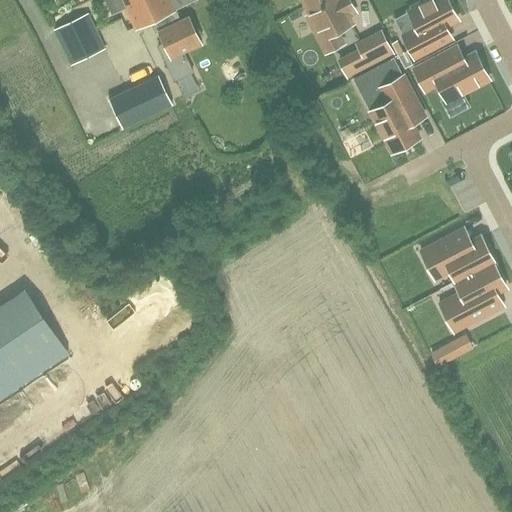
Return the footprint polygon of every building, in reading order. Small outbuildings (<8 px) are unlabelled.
[(156,21),(145,0),(122,0),(137,30),(156,21)] [(171,0),(145,0),(156,21),(161,32),(160,33),(165,44),(160,47),(169,67),(187,59),(184,53),(202,44),(201,42),(203,38),(199,29),(195,29),(190,19),(181,23),(176,11),(177,11),(171,0)] [(348,0),(303,0),(311,15),(308,16),(316,32),(319,30),(324,39),(352,24),(347,15),(355,11),(348,0)] [(452,39),(445,27),(458,20),(447,0),(432,0),(427,3),(425,0),(411,8),(412,11),(408,13),(417,28),(402,36),(415,59),(435,48),(452,39)] [(57,32),(75,68),(112,50),(94,15),(57,32)] [(351,60),(357,73),(392,54),(383,37),(360,48),(363,54),(351,60)] [(457,47),(437,57),(414,69),(425,92),(438,85),(447,103),(489,80),(475,53),(464,59),(457,47)] [(188,103),(203,96),(192,73),(177,80),(188,103)] [(420,138),(412,124),(425,117),(404,76),(380,89),(388,103),(371,112),(392,153),(420,138)] [(175,106),(125,132),(140,161),(190,135),(175,106)] [(482,238),(472,243),(466,231),(465,230),(463,231),(449,239),(421,253),(430,271),(434,278),(435,280),(436,279),(450,272),(455,282),(456,283),(493,263),(494,264),(495,263),(482,238)] [(502,304),(496,293),(506,287),(494,264),(493,263),(456,283),(455,282),(454,282),(461,294),(441,304),(440,305),(440,307),(444,314),(453,331),(487,314),(502,306),(503,305),(502,304)] [(36,302),(0,326),(0,399),(70,352),(36,302)] [(430,356),(436,366),(459,354),(453,344),(430,356)] [(29,432),(34,439),(51,426),(46,419),(29,432)]
